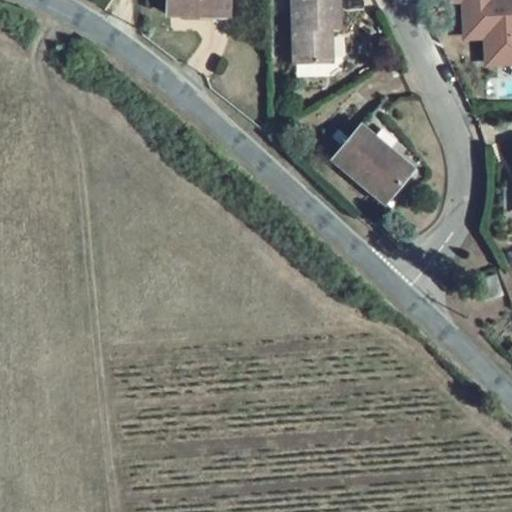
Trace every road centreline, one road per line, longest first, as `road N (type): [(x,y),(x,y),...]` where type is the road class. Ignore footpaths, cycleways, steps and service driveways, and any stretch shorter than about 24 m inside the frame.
road 1 (residential): [(403,291),(92,19),(50,0)]
road 2 (residential): [(403,291),(446,243),(467,190),(461,141),(399,0)]
road 3 (residential): [(511,395),(403,291)]
